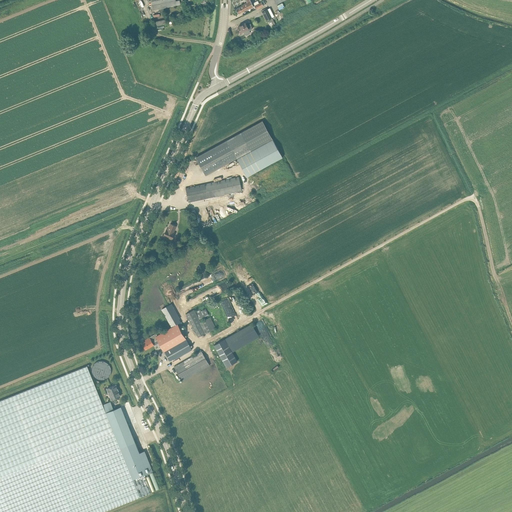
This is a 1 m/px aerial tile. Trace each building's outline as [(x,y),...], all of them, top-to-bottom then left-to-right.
[(150,0),(153,11),(180,5),(179,0),(176,1),(175,0),(150,0)] [(251,1),(248,3),(243,5),(244,5),(236,9),(238,14),(243,12),(247,9),(248,10),(254,7),(251,1)] [(261,3),(261,2),(255,6),(257,9),(265,5),(264,1),(261,3)] [(272,18),(268,9),(262,12),(266,21),(272,18)] [(241,33),(243,32),(245,35),(247,35),(249,34),(250,32),(249,30),(253,29),(251,25),(249,21),(243,25),(238,27),(241,33)] [(282,158),(263,121),(196,157),(206,175),(237,158),(247,177),(282,158)] [(238,177),(190,187),(186,188),(188,202),(193,201),(241,191),(238,177)] [(163,236),(172,240),(175,233),(174,232),(176,226),(170,224),(168,230),(166,230),(163,236)] [(172,304),(161,309),(172,328),(178,324),(181,323),(179,319),(180,319),(172,304)] [(243,306),(238,309),(241,316),(246,313),(243,306)] [(194,310),(186,314),(198,337),(216,328),(210,317),(201,322),(200,319),(209,315),(205,309),(201,311),(200,310),(195,312),(194,310)] [(179,324),(158,337),(159,339),(166,352),(186,340),(188,339),(179,324)] [(252,324),(225,339),(233,352),(259,337),(252,324)] [(158,337),(156,334),(145,340),(146,341),(142,343),(145,350),(154,345),(153,343),(159,339),(158,337)] [(238,361),(225,339),(214,345),(227,367),(238,361)] [(186,340),(166,352),(171,361),(174,359),(175,360),(192,351),(186,340)] [(198,354),(179,365),(174,367),(182,381),(187,379),(210,366),(201,350),(197,352),(198,354)] [(87,366),(0,400),(0,511),(102,511),(152,493),(144,475),(153,471),(144,451),(139,453),(121,407),(113,410),(112,406),(104,409),(87,366)] [(116,385),(107,388),(111,400),(120,397),(116,385)]
